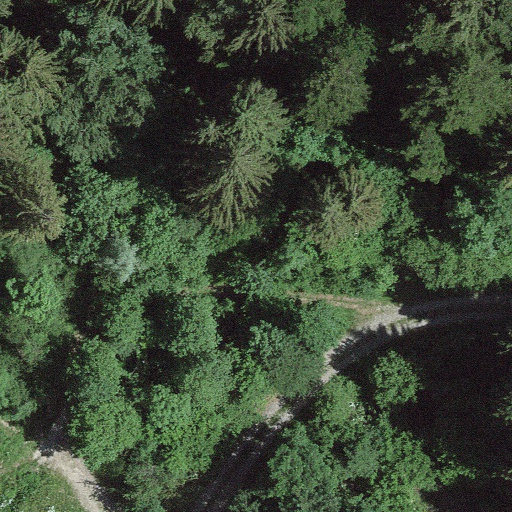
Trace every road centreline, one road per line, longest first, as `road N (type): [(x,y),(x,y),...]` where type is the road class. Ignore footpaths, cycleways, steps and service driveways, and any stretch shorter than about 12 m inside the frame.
road 1 (track): [(206,511),(297,392),(409,353),(511,344)]
road 2 (track): [(0,411),(81,471),(113,511)]
